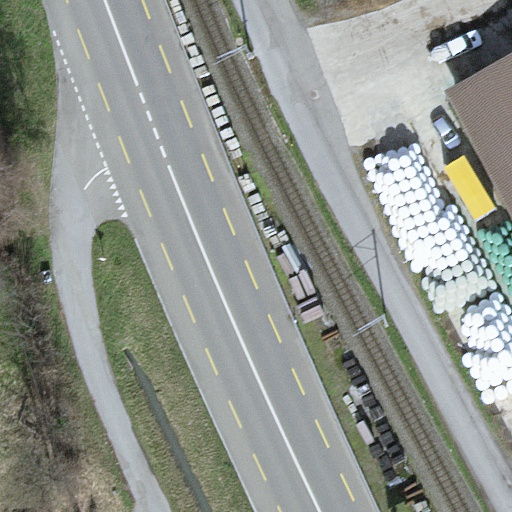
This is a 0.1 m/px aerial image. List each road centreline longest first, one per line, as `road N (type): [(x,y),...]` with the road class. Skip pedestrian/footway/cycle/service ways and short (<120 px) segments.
road 1 (unclassified): [(510,511),(314,163),(253,0)]
road 2 (unclassified): [(153,130),(88,181),(70,257),(104,394),(156,511)]
road 3 (primary): [(153,130),(319,511)]
road 4 (primary): [(105,0),(153,130)]
